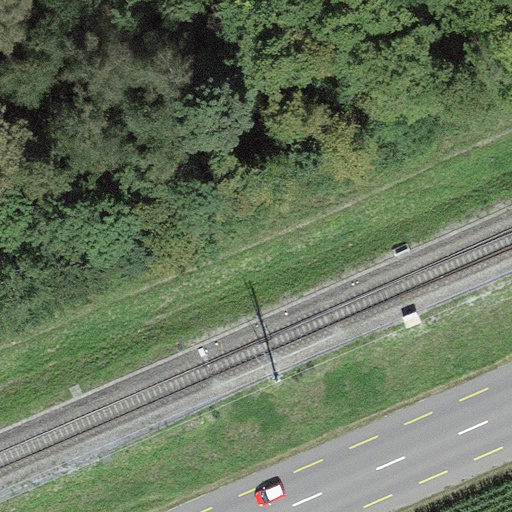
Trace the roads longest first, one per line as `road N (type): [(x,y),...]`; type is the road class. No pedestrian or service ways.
road 1 (track): [(511,137),(0,343)]
road 2 (primary): [(511,412),(281,511)]
